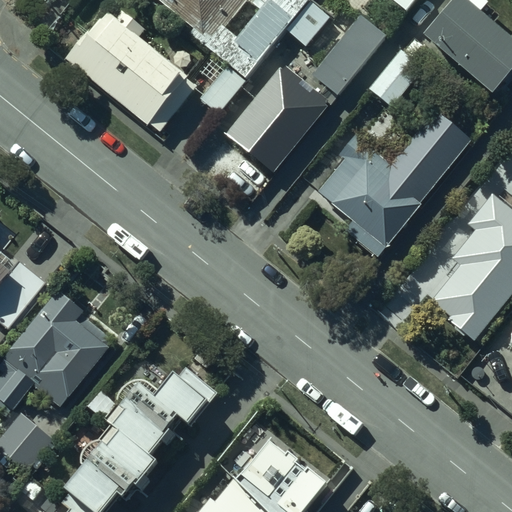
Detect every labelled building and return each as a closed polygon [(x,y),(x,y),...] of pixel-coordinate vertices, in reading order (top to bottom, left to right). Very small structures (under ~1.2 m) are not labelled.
[(339,34),(316,16),(319,12),(303,0),(245,0),(245,1),(243,0),(137,0),(137,1),(254,95),(294,45),(317,62),(339,34)] [(381,0),(411,25),(429,0),(381,0)] [(511,84),(511,46),(461,6),(426,49),(496,105),(511,84)] [(68,67),(163,142),(200,96),(105,21),(68,67)] [(394,51),(367,29),(319,89),(346,111),(394,51)] [(396,120),(427,80),(403,62),(373,102),(396,120)] [(276,183),(334,111),(287,74),(229,146),(276,183)] [(318,208),(354,237),(350,242),(381,266),(475,150),(444,126),(437,121),(395,174),(362,146),(346,165),(350,169),(318,208)] [(511,307),(511,240),(503,252),(489,240),(429,316),(476,353),(511,307)] [(0,267),(0,326),(6,331),(48,279),(14,251),(0,267)] [(113,345),(54,298),(0,364),(0,419),(4,422),(30,391),(57,413),(113,345)] [(218,398),(187,373),(178,385),(173,381),(155,404),(137,390),(106,429),(113,435),(62,499),(68,504),(60,511),(107,511),(115,502),(122,508),(156,465),(149,459),(178,424),(190,433),(218,398)] [(21,416),(0,440),(0,453),(25,476),(53,444),(21,416)] [(314,511),(337,485),(274,431),(205,511),(314,511)]
